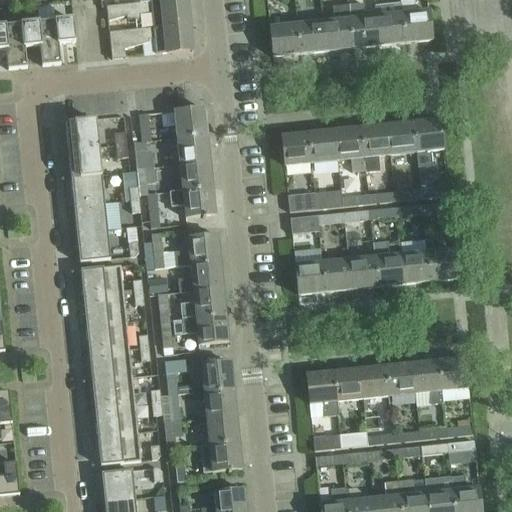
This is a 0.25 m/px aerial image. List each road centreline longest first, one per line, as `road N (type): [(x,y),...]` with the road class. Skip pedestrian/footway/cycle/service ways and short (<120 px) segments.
road 1 (residential): [(72,511),(29,109),(49,84),(220,68)]
road 2 (residential): [(265,511),(220,68)]
